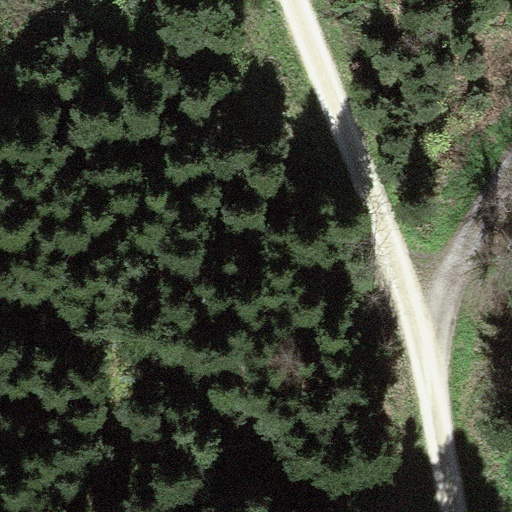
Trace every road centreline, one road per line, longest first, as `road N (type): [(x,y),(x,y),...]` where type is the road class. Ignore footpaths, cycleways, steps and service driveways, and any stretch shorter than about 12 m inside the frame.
road 1 (track): [(301,0),(417,298),(453,511)]
road 2 (track): [(511,160),(417,298)]
